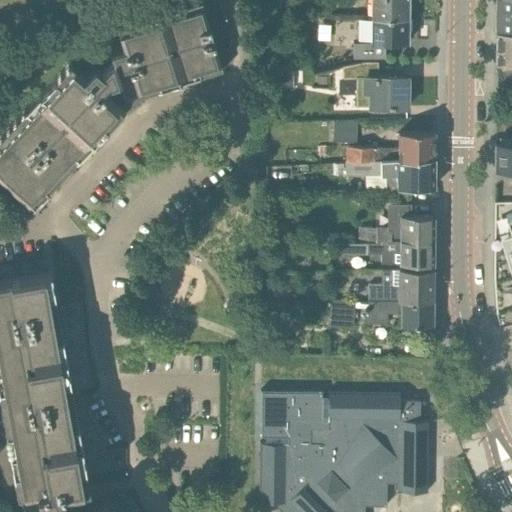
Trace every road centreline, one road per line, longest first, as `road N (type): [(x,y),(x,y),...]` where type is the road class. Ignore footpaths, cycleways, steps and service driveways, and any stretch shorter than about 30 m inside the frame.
road 1 (residential): [(474,371),(460,244),(462,0)]
road 2 (residential): [(98,266),(48,224),(157,106),(239,88)]
road 3 (residential): [(158,511),(107,375),(94,313),(98,266)]
road 4 (residential): [(98,266),(116,233),(231,139),(239,88)]
